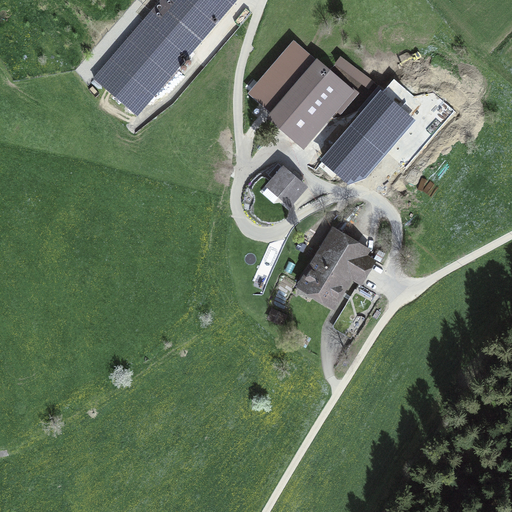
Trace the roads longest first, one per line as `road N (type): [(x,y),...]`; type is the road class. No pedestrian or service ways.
road 1 (track): [(511,235),(403,297),(266,511)]
road 2 (track): [(269,155),(250,167),(235,194),(249,229),(273,231),(326,198),(360,192),(395,223),(394,278),(403,297)]
road 3 (track): [(243,177),(240,67),(262,0)]
